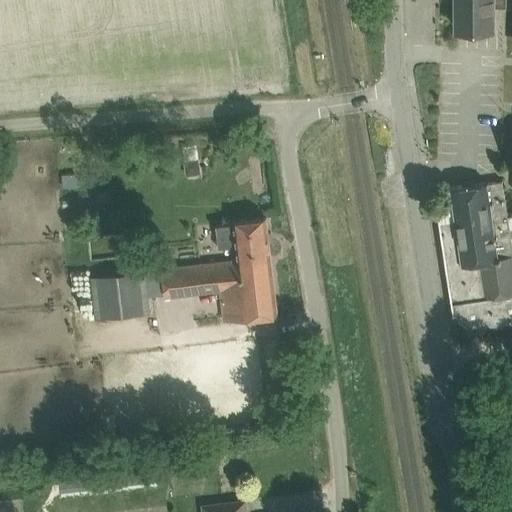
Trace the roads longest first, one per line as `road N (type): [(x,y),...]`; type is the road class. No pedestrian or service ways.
road 1 (tertiary): [(466,511),(401,94)]
road 2 (unclassified): [(336,511),(337,423),(284,110)]
road 3 (unclassified): [(0,125),(284,110)]
